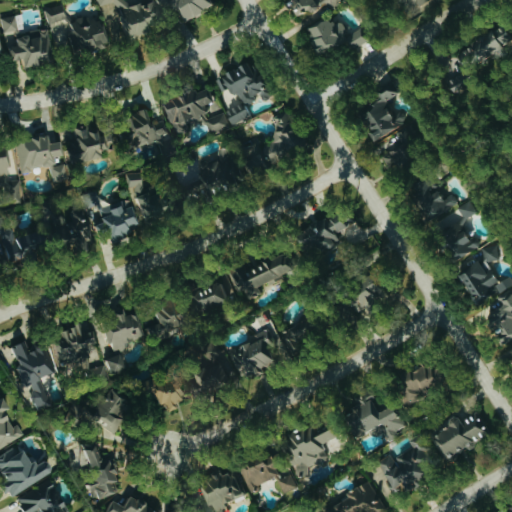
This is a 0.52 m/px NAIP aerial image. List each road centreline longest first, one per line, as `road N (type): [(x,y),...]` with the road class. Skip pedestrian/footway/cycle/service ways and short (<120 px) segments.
road 1 (residential): [(511,426),(243,0)]
road 2 (residential): [(351,168),(170,258),(0,316)]
road 3 (residential): [(437,308),(380,347),(164,459)]
road 4 (residential): [(256,20),(134,79),(0,104)]
road 5 (residential): [(310,104),(476,0)]
